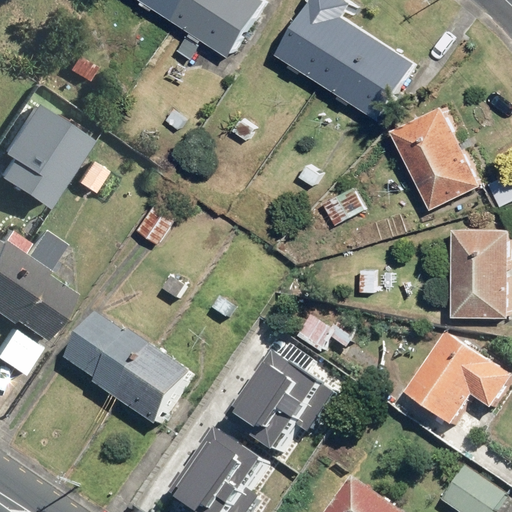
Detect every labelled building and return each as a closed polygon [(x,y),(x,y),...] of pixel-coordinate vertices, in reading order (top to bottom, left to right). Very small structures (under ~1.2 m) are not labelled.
[(138,0),(190,34),(177,54),(191,64),(204,44),(229,60),(267,3),(262,0),(138,0)] [(302,72),(341,97),(338,102),(349,109),(352,105),(381,124),(419,67),(348,19),(357,6),(348,0),(314,0),(278,56),(293,65),(290,70),(300,76),(302,72)] [(0,182),(46,211),(91,139),(34,104),(0,159),(8,163),(0,175),(0,182)] [(447,107),(392,133),(430,214),(485,188),(447,107)] [(328,173),(310,161),(298,179),(316,191),(328,173)] [(104,172),(89,163),(75,184),(90,194),(104,172)] [(370,209),(356,186),(323,205),(336,228),(370,209)] [(182,219),(157,202),(138,230),(162,247),(182,219)] [(0,320),(10,328),(0,342),(0,363),(20,377),(43,344),(38,341),(70,295),(16,257),(25,245),(3,229),(0,232),(0,320)] [(511,230),(455,229),(453,320),(511,321),(511,230)] [(381,269),(361,268),(359,294),(379,296),(381,269)] [(243,306),(225,294),(212,313),(230,325),(243,306)] [(363,329),(344,315),(327,338),(345,352),(363,329)] [(155,434),(195,376),(133,332),(128,338),(100,318),(68,364),(97,384),(92,390),(155,434)] [(314,359),(283,337),(225,416),(268,447),(290,417),(309,430),(338,390),(308,369),(314,359)] [(511,386),(511,380),(452,337),(405,401),(451,434),(475,402),(492,414),(511,386)] [(260,463),(213,428),(163,496),(176,506),(171,511),(248,511),(260,496),(245,484),(260,463)] [(468,467),(443,504),(454,511),(499,511),(510,497),(468,467)] [(400,511),(355,479),(331,511),(400,511)]
